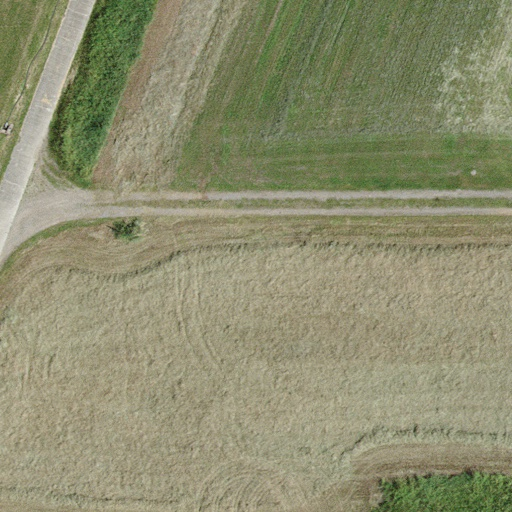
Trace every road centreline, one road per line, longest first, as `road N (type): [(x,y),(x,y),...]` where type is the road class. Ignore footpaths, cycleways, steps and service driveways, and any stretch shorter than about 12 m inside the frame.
road 1 (track): [(5,199),(511,202)]
road 2 (track): [(81,0),(0,214)]
